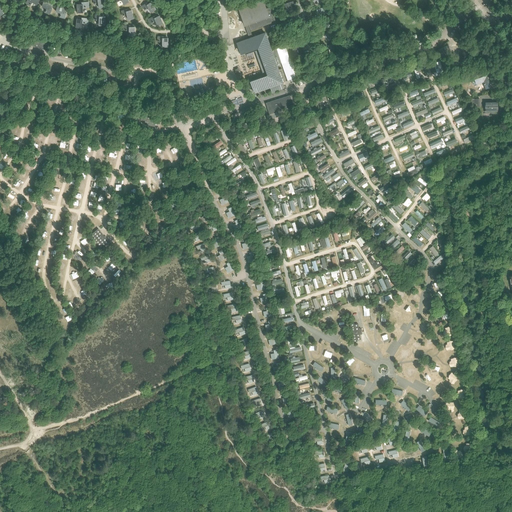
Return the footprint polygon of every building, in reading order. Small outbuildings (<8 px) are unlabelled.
[(104,7),(103,0),(92,0),(94,4),(98,3),(99,8),(104,7)] [(50,14),(52,7),(51,6),(51,4),(43,1),(42,7),(46,8),(45,13),(50,14)] [(268,41),(265,33),(253,38),(250,31),(276,22),(270,7),(266,9),(263,1),(239,9),(244,25),(245,25),(249,39),(237,43),(238,46),(239,46),(241,52),(243,54),(244,53),(246,53),(246,54),(255,51),(263,75),(255,78),(255,79),(253,80),(254,81),(252,85),(254,89),(253,90),(254,93),(282,83),(282,82),(286,81),(282,69),(278,70),(276,65),(277,64),(272,51),(271,51),(268,41)] [(79,4),(77,4),(77,13),(82,13),(82,8),(87,7),(89,7),(88,2),(86,2),(79,2),(79,4)] [(156,10),(151,2),(149,3),(148,2),(142,6),(144,10),(148,8),(151,12),(156,10)] [(65,19),(66,11),(65,11),(65,8),(57,6),(56,11),(61,13),(59,17),(65,19)] [(324,7),(316,10),(317,13),(320,12),(321,16),(327,14),(324,7)] [(133,19),(131,10),(129,11),(129,9),(121,11),(122,16),(127,15),(128,20),(133,19)] [(104,25),(105,17),(102,17),(102,15),(95,15),(94,20),(99,20),(99,25),(104,25)] [(149,18),(147,19),(150,24),(151,23),(156,21),(158,26),(163,24),(159,16),(157,17),(156,15),(149,18)] [(77,19),(75,27),(81,28),(81,23),(86,24),(88,24),(89,19),(87,18),(79,17),(79,19),(77,19)] [(329,20),(321,22),(321,25),(324,25),(325,28),(331,27),(329,20)] [(132,25),(123,25),(122,31),(129,31),(129,36),(134,36),(134,27),(132,27),(132,25)] [(333,31),(324,34),(325,38),(328,37),(329,40),(335,39),(333,31)] [(168,47),(168,38),(165,38),(165,37),(158,37),(158,42),(162,42),(162,47),(168,47)] [(49,47),(50,43),(32,38),(31,41),(33,41),(31,46),(47,50),(48,46),(49,47)] [(293,48),(296,55),(301,53),(300,50),(305,48),(306,49),(308,48),(306,43),(293,48)] [(336,43),(328,46),(329,49),(332,48),(333,52),(339,50),(336,43)] [(491,52),(486,44),(478,48),(481,53),(479,55),(481,58),(491,52)] [(452,54),(448,45),(437,50),(440,58),(452,54)] [(339,55),(330,57),(331,61),(334,60),(335,64),(341,62),(339,55)] [(463,55),(446,61),(449,70),(455,68),(453,65),(459,62),(460,65),(466,63),(463,55)] [(434,63),(437,73),(443,71),(440,61),(434,63)] [(493,83),(489,73),(488,73),(487,73),(487,72),(486,71),(477,75),(478,78),(474,79),(476,84),(483,82),(484,83),(484,84),(485,88),(486,89),(490,87),(489,84),(493,83)] [(380,87),(370,91),(372,96),(382,92),(380,87)] [(299,105),(295,93),(265,103),(269,115),(299,105)] [(456,98),(446,102),(448,106),(457,102),(456,98)] [(480,107),(480,99),(471,99),(471,107),(480,107)] [(404,101),(392,105),(394,109),(405,105),(404,101)] [(497,102),(485,102),(485,111),(491,111),(491,114),(497,114),(497,102)] [(433,115),(443,110),(441,106),(431,111),(433,115)] [(462,107),(451,111),(453,115),(463,110),(462,107)] [(160,124),(161,118),(142,113),(141,120),(145,121),(144,124),(154,126),(155,123),(160,124)] [(287,136),(289,136),(289,133),(286,133),(285,129),(281,130),(284,141),(288,140),(287,136)] [(412,138),(418,136),(416,130),(410,133),(412,138)] [(382,134),(372,138),(374,142),(384,138),(382,134)] [(310,141),(312,146),(323,141),(321,137),(310,141)] [(456,138),(446,142),(448,146),(458,142),(456,138)] [(214,149),(223,144),(221,140),(212,145),(214,149)] [(243,153),(247,151),(241,142),(238,145),(243,153)] [(459,148),(450,153),(451,157),(461,152),(459,148)] [(272,152),(276,162),(280,160),(276,150),(272,152)] [(412,153),(402,157),(404,161),(414,156),(412,153)] [(268,154),(264,156),(268,165),(272,163),(268,154)] [(228,165),(237,160),(235,157),(226,162),(228,165)] [(293,161),(297,172),(302,170),(297,159),(293,161)] [(321,172),(330,165),(328,162),(319,169),(321,172)] [(237,169),(242,167),(240,164),(232,169),(235,173),(238,171),(237,169)] [(273,170),(275,169),(274,166),(266,169),(268,175),(274,173),(273,170)] [(262,172),(258,174),(262,184),(266,182),(262,172)] [(338,172),(332,176),(335,181),(341,177),(338,172)] [(379,173),(371,178),(373,181),(381,176),(379,173)] [(419,177),(417,180),(425,186),(427,183),(419,177)] [(358,184),(360,187),(367,181),(365,178),(358,184)] [(286,191),(289,190),(289,193),(294,191),(292,182),(288,183),(289,186),(285,187),(286,191)] [(421,189),(411,182),(408,186),(417,193),(421,189)] [(383,194),(390,189),(387,184),(380,188),(383,194)] [(295,189),(297,194),(305,191),(303,186),(295,189)] [(410,198),(413,196),(406,189),(403,192),(410,198)] [(341,199),(349,194),(347,190),(343,193),(344,194),(339,197),(341,199)] [(426,193),(421,198),(425,202),(430,197),(426,193)] [(222,198),(219,200),(222,205),(228,202),(225,194),(221,196),(222,198)] [(379,194),(376,196),(383,205),(386,203),(379,194)] [(361,198),(355,204),(359,208),(365,202),(361,198)] [(407,207),(412,201),(408,198),(403,203),(407,207)] [(421,202),(419,205),(426,212),(429,209),(421,202)] [(395,203),(392,206),(401,214),(404,211),(395,203)] [(234,214),(231,207),(225,210),(228,216),(234,214)] [(260,208),(249,212),(251,216),(262,212),(260,208)] [(366,215),(370,220),(377,213),(373,208),(366,215)] [(208,216),(205,210),(199,213),(202,220),(208,216)] [(417,210),(415,212),(421,219),(423,217),(417,210)] [(396,222),(399,218),(391,211),(388,214),(396,222)] [(410,216),(408,219),(415,225),(417,223),(410,216)] [(379,217),(371,224),(373,227),(382,220),(379,217)] [(240,225),(237,218),(231,222),(234,228),(240,225)] [(296,232),(302,229),(298,220),(292,223),(296,232)] [(405,222),(402,225),(409,233),(412,230),(405,222)] [(428,222),(425,225),(432,231),(435,229),(428,222)] [(219,229),(216,223),(210,226),(213,232),(219,229)] [(193,231),(190,225),(184,227),(186,234),(193,231)] [(383,226),(374,231),(376,235),(385,229),(383,226)] [(90,235),(101,248),(109,242),(107,240),(100,231),(99,231),(98,229),(90,235)] [(422,229),(420,232),(428,240),(430,237),(422,229)] [(388,243),(395,237),(392,233),(385,240),(388,243)] [(200,240),(198,234),(191,236),(194,243),(200,240)] [(356,239),(360,246),(365,242),(361,236),(356,239)] [(220,244),(218,237),(211,240),(214,246),(220,244)] [(415,237),(412,240),(420,247),(423,244),(415,237)] [(397,239),(390,245),(393,248),(400,242),(397,239)] [(251,249),(249,242),(242,244),(244,251),(251,249)] [(205,251),(202,244),(196,247),(198,254),(205,251)] [(402,245),(395,251),(398,254),(405,248),(402,245)] [(432,246),(429,248),(435,257),(438,254),(432,246)] [(356,248),(353,250),(359,259),(362,257),(356,248)] [(224,255),(220,249),(214,252),(218,259),(224,255)] [(403,256),(407,259),(412,253),(409,250),(403,256)] [(255,259),(253,252),(246,254),(248,261),(255,259)] [(202,260),(205,259),(206,263),(212,261),(209,254),(200,257),(202,260)] [(433,262),(436,265),(443,258),(441,255),(433,262)] [(230,265),(226,259),(220,262),(224,269),(230,265)] [(371,264),(375,269),(381,265),(377,260),(371,264)] [(215,272),(213,265),(206,268),(208,274),(215,272)] [(236,274),(232,268),(226,272),(230,278),(236,274)] [(383,290),(387,288),(382,277),(378,279),(383,290)] [(219,290),(218,283),(211,284),(212,291),(219,290)] [(231,290),(230,283),(223,284),(224,291),(231,290)] [(265,292),(263,285),(256,287),(258,293),(265,292)] [(336,297),(342,296),(341,292),(344,292),(343,289),(335,290),(336,297)] [(234,302),(232,295),(225,296),(227,303),(234,302)] [(268,302),(266,295),(259,297),(261,303),(268,302)] [(401,308),(405,312),(411,306),(407,302),(401,308)] [(238,312),(236,305),(229,307),(231,314),(238,312)] [(271,314),(269,307),(262,309),(264,316),(271,314)] [(240,315),(232,317),(232,321),(235,320),(236,323),(242,322),(240,315)] [(268,324),(265,325),(266,331),(273,329),(271,320),(268,321),(268,324)] [(361,328),(359,329),(358,324),(353,324),(353,323),(349,324),(353,342),(356,342),(356,340),(361,340),(360,338),(360,334),(362,334),(361,328)] [(451,326),(444,327),(446,336),(453,334),(451,326)] [(243,327),(235,330),(236,333),(239,332),(240,336),(245,334),(243,327)] [(272,339),(268,340),(269,345),(276,344),(274,335),(271,336),(272,339)] [(246,339),(238,342),(239,345),(242,344),(243,347),(248,345),(246,339)] [(446,344),(446,349),(454,349),(454,341),(447,341),(447,344),(446,344)] [(323,356),(332,358),(333,352),(325,349),(323,356)] [(248,350),(240,353),(241,357),(244,356),(246,359),(251,357),(248,350)] [(274,353),(270,354),(271,360),(279,358),(277,350),(273,350),(274,353)] [(450,366),(459,365),(458,357),(449,358),(450,366)] [(315,362),(312,366),(321,372),(324,368),(315,362)] [(249,363),(240,366),(241,369),(244,368),(245,372),(251,370),(249,363)] [(276,367),(273,367),(274,373),(281,372),(280,363),(276,364),(276,367)] [(296,381),(308,379),(307,375),(302,376),(302,374),(299,375),(298,371),(293,372),(294,377),(295,377),(296,381)] [(454,384),(458,376),(451,372),(448,378),(451,379),(449,381),(454,384)] [(252,375),(244,377),(245,381),(248,380),(248,383),(254,382),(252,375)] [(319,377),(316,380),(324,387),(327,384),(319,377)] [(281,382),(278,383),(279,389),(286,387),(284,379),(280,380),(281,382)] [(256,386),(248,389),(249,393),(252,392),(253,395),(258,393),(256,386)] [(455,391),(458,399),(466,396),(464,388),(455,391)] [(297,391),(299,399),(308,396),(308,393),(301,394),(300,390),(297,391)] [(323,395),(330,403),(333,400),(326,391),(323,395)] [(286,397),(282,398),(284,404),(291,402),(288,393),(285,394),(286,397)] [(260,398),(252,401),(253,404),(256,403),(257,407),(262,405),(260,398)] [(345,398),(341,401),(346,410),(350,408),(345,398)] [(403,400),(400,404),(408,412),(411,408),(403,400)] [(419,405),(416,409),(424,417),(427,413),(419,405)] [(290,411),(286,413),(288,418),(295,415),(292,407),(289,409),(290,411)] [(263,410),(255,413),(256,417),(259,415),(261,419),(266,416),(263,410)] [(365,412),(361,415),(369,423),(373,419),(365,412)] [(430,417),(428,421),(438,427),(440,423),(430,417)] [(268,421),(260,424),(262,428),(265,427),(266,430),(271,428),(268,421)] [(360,424),(356,425),(361,436),(364,434),(360,424)] [(421,425),(418,429),(428,436),(430,432),(421,425)] [(464,436),(472,433),(469,425),(464,427),(465,430),(462,431),(464,436)] [(375,438),(380,428),(375,426),(371,436),(375,438)] [(273,433),(265,436),(266,439),(269,438),(270,442),(276,439),(273,433)] [(322,437),(313,438),(314,442),(317,441),(317,445),(323,444),(322,437)] [(394,437),(385,439),(386,443),(389,442),(389,446),(395,444),(394,437)] [(335,441),(339,452),(344,450),(339,440),(335,441)] [(416,442),(421,453),(425,451),(420,440),(416,442)] [(380,442),(372,444),(373,448),(376,447),(376,451),(382,449),(380,442)] [(471,449),(469,442),(466,443),(467,445),(463,446),(464,451),(471,449)] [(365,445),(357,447),(358,451),(361,450),(362,453),(367,452),(365,445)] [(456,458),(463,455),(461,449),(454,451),(456,458)] [(323,450),(314,452),(315,455),(318,455),(319,458),(324,457),(323,450)] [(396,450),(388,452),(389,455),(392,454),(393,458),(398,457),(396,450)] [(383,454),(375,456),(375,460),(378,459),(379,462),(385,461),(383,454)] [(368,457),(360,459),(361,462),(364,462),(365,465),(370,464),(368,457)] [(324,463),(316,465),(316,469),(319,468),(320,472),(326,470),(324,463)] [(328,475),(320,477),(321,480),(324,480),(324,483),(330,482),(328,475)]
